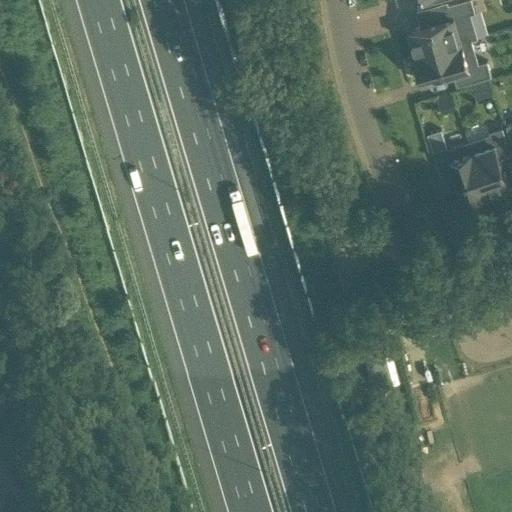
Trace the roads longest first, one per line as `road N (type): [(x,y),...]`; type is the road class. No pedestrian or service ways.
road 1 (motorway): [(319,511),(166,0)]
road 2 (motorway): [(92,0),(244,511)]
road 3 (residential): [(335,0),(356,102),(411,252),(434,253),(511,228)]
